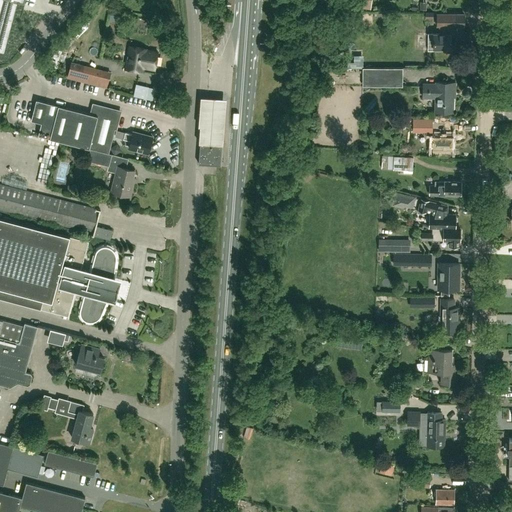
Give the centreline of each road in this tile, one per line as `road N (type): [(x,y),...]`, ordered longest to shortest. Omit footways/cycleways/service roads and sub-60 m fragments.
road 1 (unclassified): [(175,511),(191,0)]
road 2 (unclassified): [(477,511),(486,116)]
road 3 (primary): [(209,511),(237,157)]
road 4 (unknown): [(182,340),(128,339),(0,304)]
road 5 (unknown): [(175,507),(49,479),(18,496)]
road 6 (primary): [(251,0),(237,157)]
